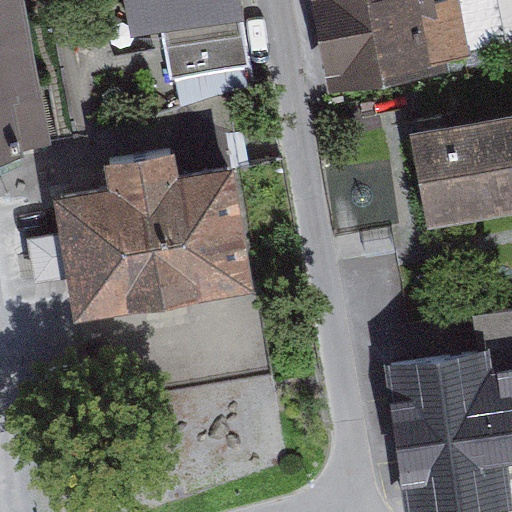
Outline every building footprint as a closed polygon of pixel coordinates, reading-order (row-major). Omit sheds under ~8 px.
[(221,0),(66,0),(84,85),(233,57),(221,0)] [(511,0),(323,0),(340,79),(511,44),(511,0)] [(0,137),(22,134),(0,7),(0,137)] [(378,224),(511,198),(511,106),(361,136),(378,224)] [(218,283),(192,148),(37,178),(58,284),(63,313),(218,283)] [(511,333),(376,357),(402,511),(472,511),(511,505),(511,333)]
